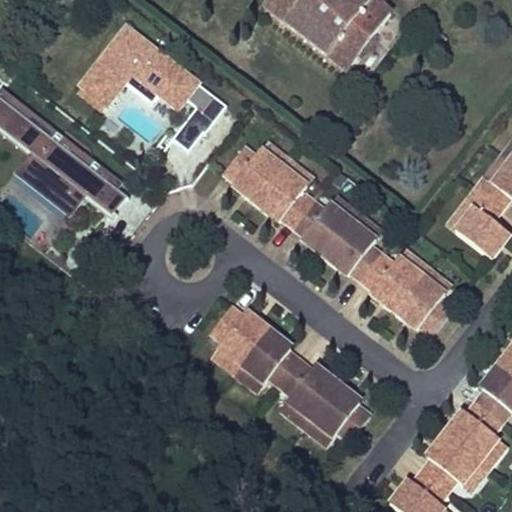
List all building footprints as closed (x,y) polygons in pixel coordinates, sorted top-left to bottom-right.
[(270,0),(264,8),(348,73),(391,16),(373,0),(270,0)] [(154,72),(142,63),(152,51),(127,32),(83,89),(95,99),(91,104),(102,114),(125,85),(153,107),(160,97),(178,111),(185,102),(203,116),(215,100),(164,60),(154,72)] [(441,37),(436,43),(442,47),(447,41),(441,37)] [(154,72),(164,60),(152,51),(142,63),(154,72)] [(110,186),(116,179),(87,157),(85,156),(83,155),(81,155),(80,155),(78,156),(76,157),(75,158),(63,148),(64,147),(64,145),(64,144),(64,142),(64,141),(64,140),(64,139),(63,138),(62,137),(61,136),(0,89),(0,128),(30,152),(20,165),(78,210),(85,201),(88,197),(112,216),(126,198),(110,186)] [(95,99),(83,89),(78,95),(91,104),(95,99)] [(511,144),(502,158),(510,164),(511,161),(511,144)] [(267,145),(260,153),(283,171),(290,163),(267,145)] [(244,150),(223,176),(235,185),(234,187),(245,196),(244,199),(255,207),(266,216),(268,214),(279,223),(281,221),(293,230),(304,239),(302,241),(314,250),(313,252),(324,261),(335,270),(337,268),(349,277),(350,275),(362,284),(373,293),(371,295),(383,304),(382,306),(393,315),(404,324),(406,322),(418,331),(419,329),(431,338),(452,312),(440,303),(445,297),(422,278),(398,260),(394,267),(382,258),(371,249),(376,243),(352,225),(329,207),(325,213),(313,204),(302,195),(306,189),(283,171),(260,153),(256,159),(244,150)] [(502,158),(485,180),(493,186),(510,164),(502,158)] [(511,161),(510,164),(493,186),(485,180),(466,204),(474,211),(456,233),(490,260),(499,248),(497,247),(506,235),(491,223),(509,200),(511,202),(511,161)] [(290,163),(283,171),(306,189),(313,181),(290,163)] [(78,210),(20,165),(15,172),(73,217),(78,210)] [(88,197),(85,201),(109,220),(112,216),(88,197)] [(336,199),(329,207),(352,225),(359,217),(336,199)] [(466,204),(448,227),(456,233),(474,211),(466,204)] [(382,235),(359,217),(352,225),(376,243),(382,235)] [(103,276),(113,264),(93,249),(83,261),(103,276)] [(405,253),(398,260),(422,278),(428,271),(405,253)] [(428,271),(422,278),(445,297),(451,289),(428,271)] [(231,309),(211,336),(223,345),(218,351),(241,369),(264,387),(269,381),(292,399),(287,405),(310,423),(333,441),(338,435),(350,444),(370,417),(358,408),(360,406),(348,397),(350,395),(327,378),(326,379),(314,370),(312,372),(289,354),(291,352),(279,343),(281,341),(258,324),(257,326),(245,316),(243,318),(231,309)] [(241,369),(218,351),(212,359),(235,377),(241,369)] [(484,394),(467,417),(465,415),(455,427),(453,426),(436,448),(438,450),(429,461),(431,463),(413,486),(411,484),(402,496),(400,495),(390,507),(397,511),(444,511),(445,511),(439,507),(457,484),(463,488),(481,465),(499,442),(493,438),(511,415),(511,354),(509,358),(507,357),(490,379),(492,381),(482,393),(484,394)] [(264,387),(241,369),(235,377),(258,395),(264,387)] [(310,423),(287,405),(281,413),(304,431),(310,423)] [(333,441),(310,423),(304,431),(327,449),(333,441)] [(499,442),(481,465),(489,471),(507,448),(499,442)] [(481,465),(463,488),(471,494),(489,471),(481,465)]
